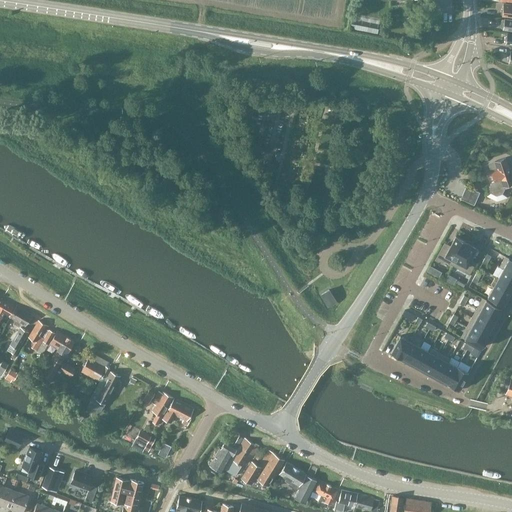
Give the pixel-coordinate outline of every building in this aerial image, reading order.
[(511,4),(503,4),(502,9),(500,9),(500,14),(502,15),(502,16),(511,16),(511,4)] [(511,20),(504,19),(504,21),(502,22),(502,26),(503,27),(502,29),(511,30),(511,20)] [(511,182),(511,178),(511,177),(505,157),(488,163),(493,181),(491,182),(488,187),(490,192),(495,195),(501,193),(504,188),(503,186),(511,182)] [(465,186),(460,199),(474,204),(479,192),(465,186)] [(319,219),(324,209),(317,205),(312,214),(319,219)] [(453,265),(465,241),(455,236),(448,248),(442,245),(435,260),(441,263),(443,260),(453,265)] [(466,242),(465,241),(453,265),(468,273),(474,263),(469,260),(475,248),(473,247),(474,246),(467,243),(465,242),(466,242)] [(499,266),(503,268),(511,272),(511,259),(505,256),(499,266)] [(498,277),(511,285),(511,272),(503,268),(498,277)] [(511,285),(498,277),(492,287),(508,295),(511,288),(511,285)] [(503,305),(508,295),(492,287),(487,296),(503,305)] [(335,301),(328,289),(320,294),(328,306),(335,301)] [(477,307),(496,318),(501,308),(482,297),(477,307)] [(15,308),(2,301),(0,299),(0,321),(4,314),(10,317),(15,308)] [(24,326),(31,314),(16,306),(15,308),(10,317),(15,320),(14,323),(16,325),(17,324),(19,326),(21,324),(24,326)] [(491,328),(496,318),(477,307),(471,317),(491,328)] [(466,326),(486,337),(491,328),(471,317),(466,326)] [(47,327),(38,321),(37,321),(28,337),(34,340),(31,347),(36,350),(41,354),(47,344),(54,333),(49,329),(44,338),(41,336),(47,327)] [(480,347),(486,337),(466,326),(461,336),(480,347)] [(21,343),(28,332),(20,327),(14,338),(13,338),(9,345),(14,347),(11,352),(15,355),(22,343),(21,343)] [(74,341),(57,331),(50,343),(57,347),(40,377),(49,383),(74,341)] [(391,352),(400,357),(409,341),(400,335),(391,352)] [(410,362),(419,346),(409,341),(400,357),(401,357),(410,362)] [(469,345),(467,349),(478,355),(481,351),(473,347),(469,345)] [(428,351),(419,346),(410,362),(420,367),(424,360),(428,351)] [(429,372),(440,353),(430,348),(428,351),(424,360),(420,367),(429,372)] [(88,358),(80,371),(97,381),(97,380),(100,375),(101,375),(106,367),(105,366),(108,362),(91,352),(88,358)] [(447,362),(448,362),(450,358),(440,353),(429,372),(439,378),(447,362)] [(2,360),(0,363),(0,374),(1,376),(8,364),(2,360)] [(70,377),(75,368),(64,361),(58,370),(70,377)] [(456,367),(448,362),(447,362),(439,378),(448,383),(447,383),(448,383),(457,366),(456,367)] [(457,366),(448,383),(458,389),(467,372),(457,366)] [(106,367),(101,375),(104,377),(107,371),(109,369),(106,367)] [(11,380),(15,374),(9,370),(5,376),(11,380)] [(94,391),(89,400),(99,405),(103,407),(114,387),(116,388),(119,387),(121,383),(120,381),(118,379),(119,376),(110,371),(110,372),(107,371),(104,377),(101,375),(100,375),(97,380),(99,381),(94,391)] [(151,398),(154,393),(148,390),(145,395),(151,398)] [(156,424),(157,423),(172,398),(163,392),(162,393),(158,391),(152,402),(155,405),(151,411),(156,414),(152,422),(156,424)] [(175,415),(183,403),(172,398),(157,423),(159,424),(162,423),(164,419),(170,422),(175,415)] [(188,417),(193,409),(183,403),(175,415),(183,420),(182,423),(187,425),(190,419),(188,417)] [(96,420),(94,426),(101,429),(103,423),(96,420)] [(8,429),(3,441),(17,448),(23,435),(8,429)] [(151,435),(142,430),(137,439),(146,443),(147,442),(151,435)] [(235,448),(243,438),(239,435),(233,444),(225,440),(220,449),(219,448),(210,465),(222,472),(235,448)] [(255,451),(258,446),(255,444),(255,445),(244,438),(240,445),(250,452),(252,449),(255,451)] [(163,442),(157,453),(165,457),(171,446),(163,442)] [(235,476),(250,452),(240,445),(224,470),(235,476)] [(39,479),(44,465),(38,463),(42,452),(29,447),(22,466),(30,469),(28,475),(39,479)] [(284,460),(277,455),(273,452),(270,456),(266,454),(259,465),(252,461),(241,478),(247,482),(250,483),(254,477),(258,480),(268,485),(284,460)] [(316,479),(306,473),(287,462),(279,473),(286,478),(285,481),(299,488),(294,497),(304,502),(316,479)] [(48,467),(41,485),(51,489),(58,470),(48,467)] [(92,502),(97,487),(91,485),(94,477),(75,470),(71,483),(89,489),(85,500),(92,502)] [(115,476),(109,501),(123,504),(123,503),(125,504),(128,492),(141,495),(144,483),(115,476)] [(333,500),(338,489),(318,479),(312,491),(321,495),(319,499),(330,505),(330,504),(334,505),(335,501),(335,500),(333,500)] [(0,505),(10,509),(16,492),(3,487),(0,496),(0,505)] [(354,506),(357,494),(341,490),(338,502),(335,501),(334,505),(333,511),(338,511),(342,511),(344,504),(354,506)] [(17,511),(23,511),(30,497),(16,492),(10,509),(17,511)] [(123,504),(121,511),(137,511),(138,509),(137,509),(141,495),(128,492),(125,504),(123,503),(123,504)] [(370,510),(372,499),(373,498),(358,494),(354,506),(370,510)] [(179,495),(176,507),(180,508),(179,511),(189,511),(190,511),(196,511),(198,511),(201,500),(179,495)] [(402,511),(428,511),(431,501),(405,497),(404,503),(402,503),(403,497),(391,495),(388,511),(391,511),(400,511),(401,506),(404,507),(402,511)] [(376,510),(378,501),(372,499),(370,510),(372,511),(373,509),(376,510)] [(48,511),(50,508),(37,503),(33,511),(48,511)] [(267,511),(256,508),(242,503),(239,511),(267,511)]
